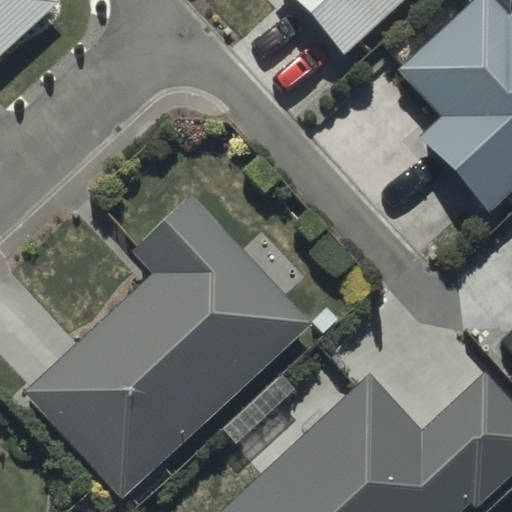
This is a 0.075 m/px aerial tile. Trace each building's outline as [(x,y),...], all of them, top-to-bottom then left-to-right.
[(0,0),(0,56),(50,11),(39,0),(0,0)] [(399,0),(288,0),(338,55),(399,0)] [(511,184),(511,35),(508,40),(483,13),(412,77),(458,127),(435,148),(488,206),(511,184)] [(301,336),(192,218),(145,261),(169,287),(43,402),(127,494),(301,336)] [(480,511),(511,482),(511,427),(485,399),(424,456),(367,395),(243,511),(463,511),(472,504),(478,511),(480,511)]
